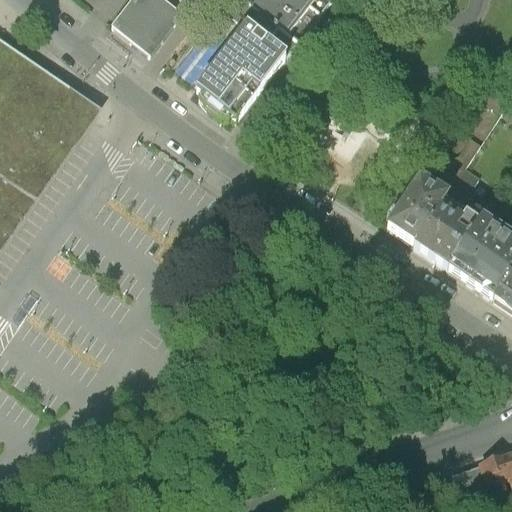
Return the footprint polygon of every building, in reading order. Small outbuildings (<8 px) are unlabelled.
[(141,0),(121,25),(162,57),(195,15),(175,0),(246,0),(237,14),(255,28),(207,90),(248,121),(298,55),(280,41),(290,27),(310,43),(342,0),(141,0)] [(0,248),(81,133),(102,104),(79,88),(0,32),(0,248)] [(441,180),(432,193),(444,201),(479,150),(468,143),(455,161),(446,163),(441,180)] [(418,184),(386,234),(414,252),(443,208),(446,202),(444,201),(432,193),(418,184)] [(477,230),(443,208),(414,252),(448,274),(477,230)] [(511,244),(481,224),(477,230),(448,274),(492,303),(511,272),(511,244)] [(511,272),(492,303),(511,315),(511,272)] [(511,460),(478,472),(487,499),(510,491),(511,496),(511,460)]
